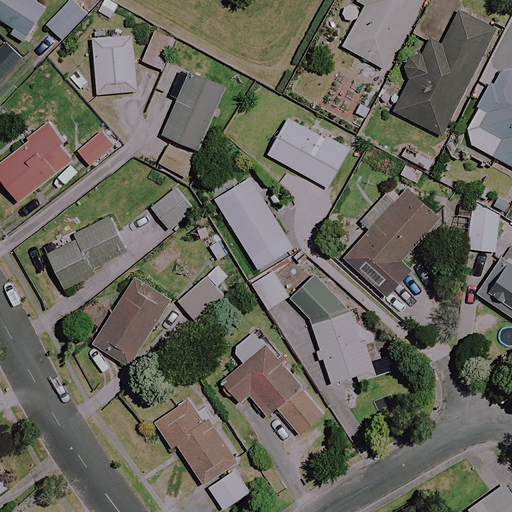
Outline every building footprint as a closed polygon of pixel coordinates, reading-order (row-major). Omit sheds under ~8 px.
[(0,0),(0,19),(14,28),(11,34),(25,43),(47,8),(33,0),(0,0)] [(89,14),(73,0),(71,0),(48,25),(64,40),(89,14)] [(421,0),(359,0),(359,1),(367,6),(344,47),(384,69),(421,0)] [(497,30),(461,12),(443,48),(423,38),(407,68),(416,72),(395,112),(442,136),(497,30)] [(175,40),(155,32),(144,62),(163,70),(175,40)] [(138,92),(134,36),(95,39),(99,95),(138,92)] [(22,58),(6,44),(0,50),(0,78),(2,80),(22,58)] [(511,74),(501,69),(470,129),(472,145),(511,166),(511,74)] [(227,89),(192,75),(166,137),(202,151),(227,89)] [(349,151),(290,119),(270,156),(329,188),(349,151)] [(76,160),(50,126),(0,164),(0,175),(21,202),(76,160)] [(116,148),(103,131),(79,151),(92,168),(116,148)] [(162,165),(187,176),(194,159),(170,147),(162,165)] [(294,248),(251,178),(216,199),(259,269),(294,248)] [(194,211),(178,189),(155,207),(171,228),(194,211)] [(442,220),(409,189),(398,201),(389,192),(361,222),(371,231),(345,259),(387,298),(412,270),(403,262),(442,220)] [(497,210),(473,210),(474,252),(498,251),(497,210)] [(127,251),(110,218),(76,237),(78,241),(50,256),(68,288),(96,273),(94,269),(127,251)] [(511,264),(503,259),(479,295),(511,317),(511,264)] [(291,297),(274,270),(252,284),(268,310),(291,297)] [(320,276),(291,298),(312,327),(336,385),(360,376),(362,380),(395,367),(391,356),(369,365),(349,313),(320,276)] [(173,302),(136,278),(94,344),(131,368),(173,302)] [(226,299),(207,278),(180,302),(199,323),(226,299)] [(301,387),(254,333),(238,347),(250,359),(224,382),(242,403),(251,396),(268,415),(277,407),(301,435),(325,414),(301,387)] [(237,462),(194,398),(157,423),(173,448),(178,444),(205,484),(237,462)] [(250,493),(236,471),(210,487),(224,509),(250,493)] [(0,494),(9,488),(0,475),(0,494)] [(511,511),(511,490),(507,484),(466,511),(511,511)]
